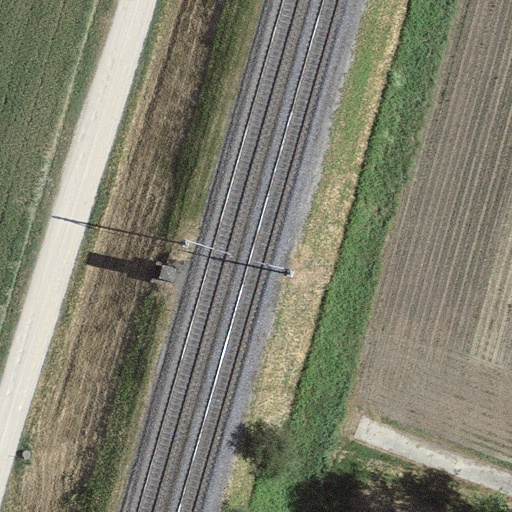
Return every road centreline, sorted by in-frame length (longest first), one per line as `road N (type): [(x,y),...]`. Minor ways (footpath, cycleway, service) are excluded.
road 1 (track): [(144,0),(0,491)]
road 2 (track): [(347,423),(511,484)]
